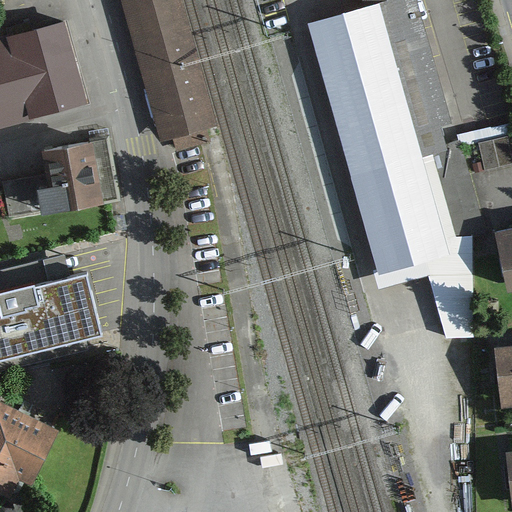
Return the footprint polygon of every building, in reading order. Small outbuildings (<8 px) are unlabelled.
[(172,0),(120,0),(161,143),(209,130),(172,0)] [(371,0),(372,1),(301,22),(374,273),(444,253),(415,154),(458,142),(416,0),(371,0)] [(63,20),(0,36),(0,122),(85,100),(63,20)] [(95,201),(87,145),(42,152),(50,208),(95,201)] [(215,189),(189,192),(196,246),(193,246),(197,270),(226,267),(215,189)] [(511,230),(491,234),(502,291),(511,289),(511,230)] [(0,350),(103,325),(87,263),(0,284),(0,350)] [(511,347),(495,349),(500,406),(511,405),(511,347)] [(50,433),(0,408),(0,500),(1,501),(12,478),(24,484),(50,433)] [(511,454),(502,455),(506,509),(511,508),(511,454)]
